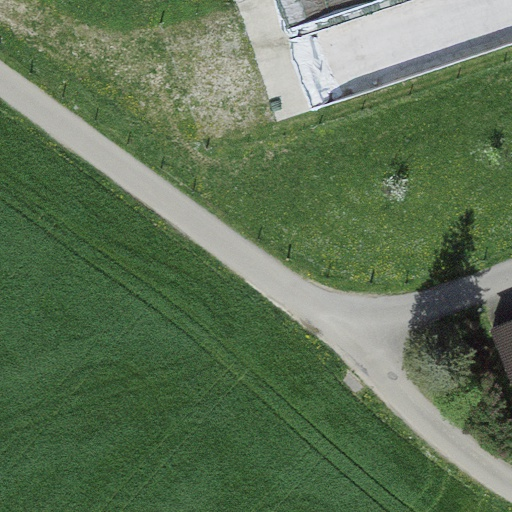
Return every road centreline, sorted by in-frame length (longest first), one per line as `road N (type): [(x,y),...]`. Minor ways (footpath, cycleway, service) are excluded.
road 1 (residential): [(0,77),(263,271),(346,346)]
road 2 (residential): [(346,346),(465,455),(511,486)]
road 3 (unclassified): [(346,346),(511,282)]
